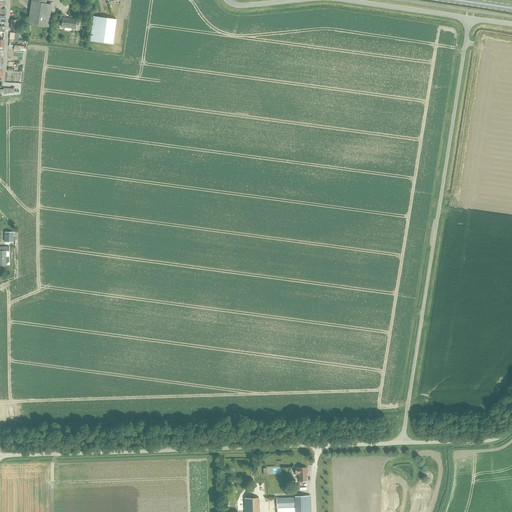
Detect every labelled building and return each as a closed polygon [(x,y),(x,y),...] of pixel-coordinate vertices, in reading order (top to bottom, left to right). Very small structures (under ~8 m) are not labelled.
[(46,4),(31,2),(28,24),(48,27),(51,5),(46,4)] [(98,17),(93,16),(90,41),(113,44),(116,19),(100,17),(98,16),(98,17)] [(75,29),(76,20),(70,19),(70,18),(63,18),(62,27),(72,28),(71,29),(75,30),(75,29)] [(13,232),(5,232),(5,242),(8,242),(13,242),(13,232)] [(0,251),(0,250),(0,265),(6,266),(6,257),(6,251),(9,251),(9,247),(8,247),(0,247),(0,251)] [(295,468),(295,475),(298,474),(298,481),(306,481),(306,472),(307,472),(307,467),(295,468)] [(294,498),(276,498),(276,508),(277,508),(277,511),(310,511),(310,496),(294,496),(294,498)] [(245,498),(245,511),(259,511),(259,497),(245,498)]
